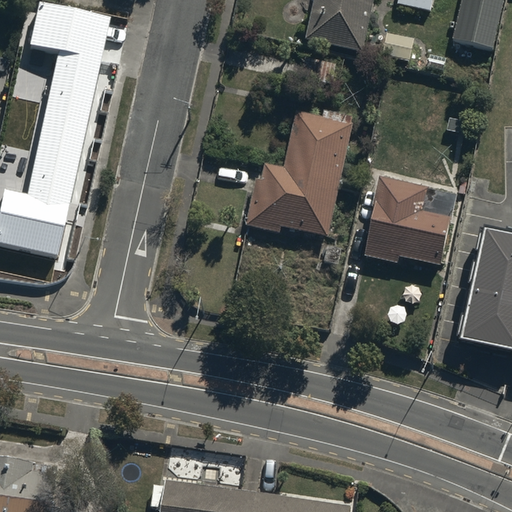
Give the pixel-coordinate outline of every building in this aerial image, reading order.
[(376,0),(317,0),(307,49),(364,62),(376,0)] [(436,0),(400,0),(399,11),(432,18),(436,0)] [(506,0),(462,0),(452,47),(495,56),(506,0)] [(27,193),(6,189),(0,216),(0,244),(57,257),(110,19),(40,3),(31,46),(58,52),(27,193)] [(410,71),(415,47),(389,42),(384,65),(410,71)] [(494,172),(511,98),(511,92),(497,88),(477,168),(494,172)] [(329,247),(354,134),(298,122),(286,178),(267,174),(263,188),(258,187),(248,234),(282,241),(283,237),(329,247)] [(428,195),(381,186),(365,263),(402,271),(402,267),(445,275),(455,229),(422,222),(428,195)] [(511,237),(486,233),(462,342),(511,353),(511,237)] [(0,466),(0,511),(53,511),(59,474),(0,466)] [(339,511),(340,506),(318,503),(317,511),(169,489),(169,492),(156,490),(152,511),(339,511)]
